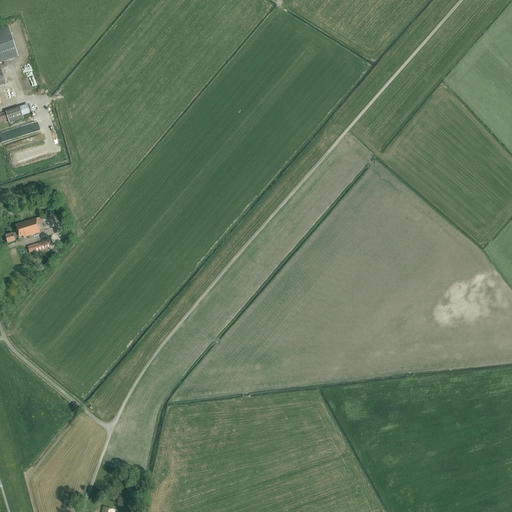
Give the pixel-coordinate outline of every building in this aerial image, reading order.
[(0,61),(17,56),(8,28),(0,30),(0,61)] [(30,79),(34,78),(29,63),(22,65),(21,64),(16,65),(19,76),(20,76),(22,81),(20,82),(23,91),(28,89),(26,85),(31,83),(30,79)] [(27,104),(20,107),(5,111),(9,123),(23,118),(23,116),(30,113),(27,104)] [(17,140),(18,145),(41,141),(40,135),(17,140)] [(5,152),(16,149),(15,143),(4,146),(5,152)] [(46,145),(8,155),(10,162),(48,151),(46,145)] [(13,233),(5,236),(7,243),(15,241),(14,238),(19,237),(23,236),(23,237),(40,232),(36,218),(15,225),(17,232),(13,234),(13,233)] [(48,240),(43,242),(27,247),(29,253),(35,251),(36,252),(45,250),(51,248),(48,240)] [(106,392),(99,405),(107,409),(113,396),(106,392)]
